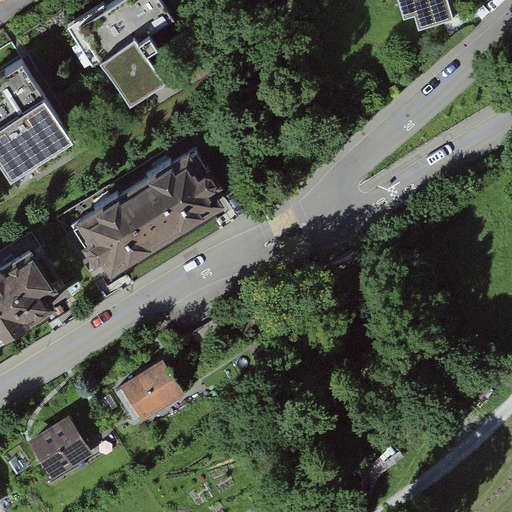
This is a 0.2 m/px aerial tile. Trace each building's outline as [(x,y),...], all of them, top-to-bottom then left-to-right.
[(170,31),(150,0),(127,0),(73,34),(124,115),(158,94),(133,54),(170,31)] [(454,19),(448,0),(398,0),(403,15),(414,12),(418,28),(454,19)] [(0,177),(9,191),(72,152),(20,69),(0,81),(0,177)] [(129,193),(162,247),(219,212),(186,158),(129,193)] [(161,246),(128,193),(71,229),(104,282),(161,246)] [(0,267),(0,345),(58,310),(23,253),(0,267)] [(160,355),(116,383),(141,423),(185,395),(160,355)] [(66,411),(26,438),(53,480),(94,453),(66,411)]
